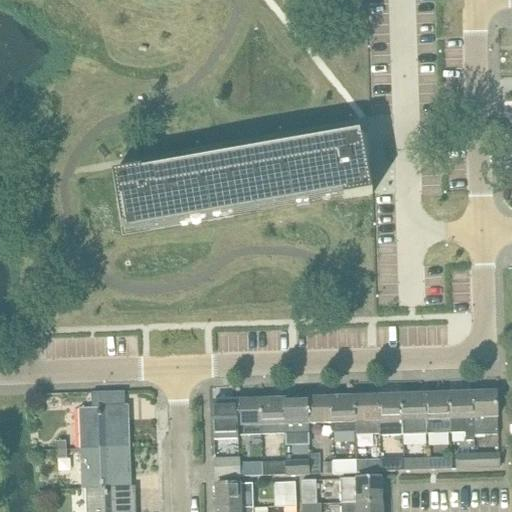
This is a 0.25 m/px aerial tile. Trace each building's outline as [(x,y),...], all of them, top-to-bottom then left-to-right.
[(141,171),(112,176),(121,228),(342,189),(343,200),(372,195),(366,161),(365,161),(362,140),(142,179),(141,171)] [(48,271),(47,258),(35,259),(35,272),(48,271)] [(79,449),(126,448),(125,419),(107,420),(107,409),(124,408),(124,392),(90,393),(91,408),(78,409),(79,449)] [(471,393),(447,394),(449,434),(465,434),(465,442),(474,441),(474,436),(472,436),(471,393)] [(496,393),(471,393),(472,436),(474,436),(498,435),(496,393)] [(449,434),(447,394),(424,395),(425,435),(449,434)] [(425,435),(424,395),(400,396),(401,421),(416,421),(417,435),(425,435)] [(401,421),(400,396),(377,397),(378,422),(379,437),(401,436),(401,421)] [(354,423),(353,397),(330,398),(331,424),(354,423)] [(378,422),(377,397),(353,397),(354,423),(378,422)] [(330,398),(306,399),(307,424),(331,424),(330,398)] [(307,424),(306,399),(283,400),(284,425),(307,424)] [(284,425),(283,400),(259,401),(260,435),(284,434),(284,425)] [(237,436),(235,401),(213,402),(214,440),(238,439),(238,436),(237,436)] [(259,401),(235,401),(237,436),(238,436),(260,435),(259,401)] [(53,450),(65,450),(65,442),(52,442),(53,450)] [(126,448),(79,449),(81,490),(85,489),(109,489),(109,488),(109,477),(127,476),(126,448)] [(65,450),(53,450),(53,460),(65,459),(65,450)] [(474,455),(475,469),(499,468),(498,454),(474,455)] [(319,455),(310,455),(310,473),(319,473),(319,455)] [(475,469),(474,455),(456,456),(456,470),(475,469)] [(427,471),(426,459),(402,460),(403,471),(427,471)] [(426,459),(427,471),(452,470),(451,459),(426,459)] [(403,471),(402,460),(381,461),(381,472),(403,471)] [(239,479),(238,466),(238,462),(214,463),(215,480),(239,479)] [(355,463),(356,474),(381,473),(380,462),(355,463)] [(309,463),(285,464),(286,477),(309,476),(309,463)] [(356,474),(355,463),(332,464),(332,475),(356,474)] [(286,477),(285,464),(261,465),(262,478),(286,477)] [(332,475),(332,464),(322,464),(323,476),(332,475)] [(262,478),(261,465),(238,466),(239,479),(262,478)] [(355,479),(355,482),(337,482),(338,504),(382,502),(381,478),(355,479)] [(274,507),(295,506),(295,483),(273,484),(274,507)] [(300,505),(315,504),(315,483),(299,483),(300,505)] [(216,509),(240,508),(240,485),(215,485),(216,509)] [(109,489),(85,489),(85,511),(131,511),(131,499),(114,500),(113,489),(131,488),(131,487),(109,488),(109,489)] [(382,511),(382,502),(338,504),(337,511),(382,511)]
